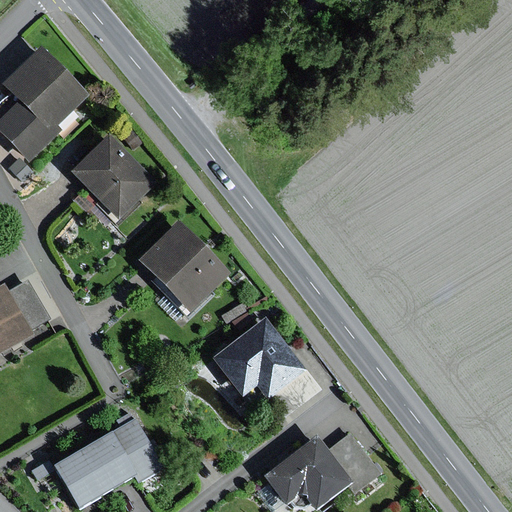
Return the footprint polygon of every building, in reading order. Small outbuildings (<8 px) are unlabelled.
[(17,105),(0,121),(0,137),(27,165),(59,133),(55,129),(86,99),(38,51),(0,88),(17,105)] [(132,133),(120,142),(130,154),(141,145),(132,133)] [(105,137),(68,173),(116,223),(154,187),(105,137)] [(18,160),(8,170),(21,184),(31,175),(18,160)] [(176,225),(135,264),(166,295),(183,313),(186,316),(226,277),(176,225)] [(26,283),(7,294),(30,332),(49,320),(26,283)] [(3,287),(0,288),(0,355),(32,337),(30,332),(7,294),(3,287)] [(183,313),(166,295),(157,304),(174,322),(183,313)] [(252,311),(232,323),(238,333),(256,320),(252,311)] [(264,321),(211,361),(239,399),(255,388),(265,401),(303,373),(264,321)] [(134,419),(49,469),(73,511),(77,511),(134,479),(137,485),(164,470),(134,419)] [(348,436),(325,453),(350,485),(357,494),(380,477),(348,436)] [(315,440),(263,481),(284,509),(290,505),(292,508),(301,509),(306,505),(311,511),(315,511),(350,485),(325,453),(315,440)]
